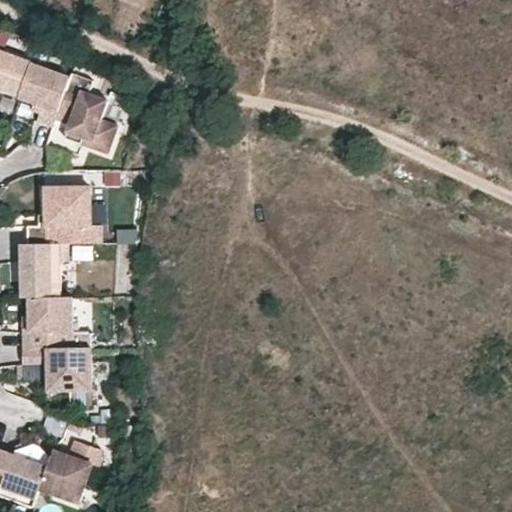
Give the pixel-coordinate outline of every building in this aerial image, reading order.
[(0,89),(18,95),(30,62),(30,61),(0,50),(0,89)] [(54,118),(69,76),(30,62),(18,95),(18,97),(40,106),(35,119),(51,125),(54,118)] [(105,120),(111,101),(94,95),(99,81),(71,71),(69,76),(54,118),(68,123),(63,137),(107,152),(117,124),(105,120)] [(89,241),(89,223),(79,224),(78,186),(34,187),(34,225),(27,225),(27,243),(56,242),(89,241)] [(65,296),(64,260),(56,260),(56,242),(27,243),(21,243),(22,260),(22,297),(28,297),(65,296)] [(77,346),(76,296),(65,296),(28,297),(29,315),(29,330),(23,330),(23,347),(49,347),(77,346)] [(94,389),(93,346),(77,346),(49,347),(49,363),(49,390),(94,389)] [(49,363),(49,347),(23,347),(24,363),(49,363)] [(79,502),(93,464),(98,466),(101,458),(100,449),(75,440),(69,456),(54,451),(51,458),(41,488),(79,502)] [(41,488),(51,458),(39,444),(33,442),(16,449),(14,454),(0,448),(0,494),(1,494),(5,483),(37,495),(38,495),(41,488)] [(34,506),(38,495),(37,495),(5,483),(1,494),(34,506)]
